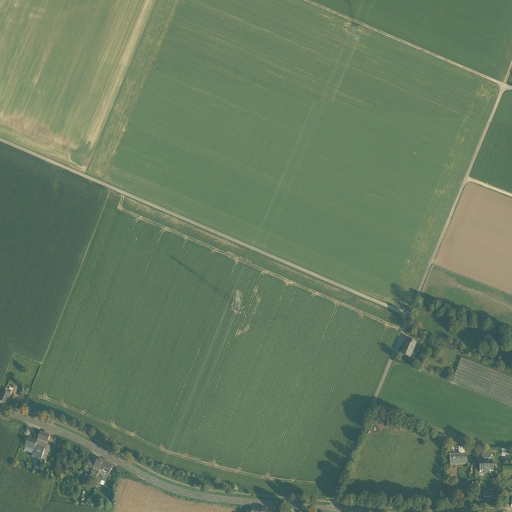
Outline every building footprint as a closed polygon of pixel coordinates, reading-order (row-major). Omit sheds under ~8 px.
[(402,354),(410,357),(414,347),(407,344),(406,348),(404,348),(402,354)] [(452,382),(511,404),(511,377),(461,358),(452,382)] [(0,401),(6,404),(10,396),(4,394),(2,393),(0,398),(0,401)] [(35,446),(40,448),(42,442),(47,444),(50,436),(40,433),(37,442),(35,446)] [(34,451),(35,446),(37,442),(28,439),(25,447),(34,450),(34,451)] [(32,456),(41,460),(45,450),(40,448),(35,446),(34,451),(34,450),(32,456)] [(487,460),(487,462),(489,462),(489,459),(492,456),(487,451),(481,457),(484,460),(487,460)] [(450,455),(450,466),(467,465),(467,455),(465,455),(465,453),(458,454),(458,455),(450,455)] [(94,467),(101,471),(105,462),(99,459),(94,467)] [(105,462),(101,471),(99,473),(96,478),(101,481),(103,477),(106,479),(108,475),(113,466),(105,462)] [(484,472),(484,474),(488,474),(488,472),(493,472),(493,462),(489,462),(487,462),(479,462),(480,472),(484,472)]
